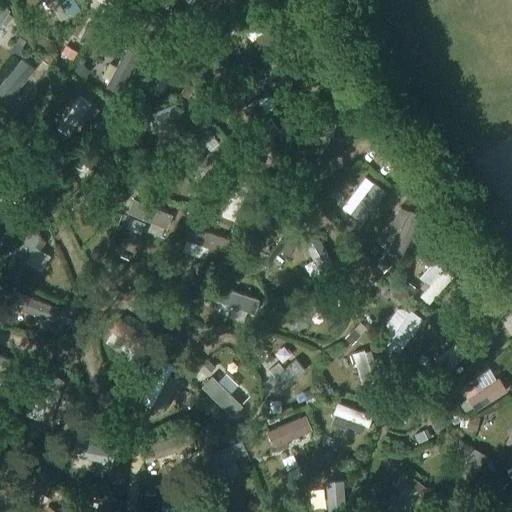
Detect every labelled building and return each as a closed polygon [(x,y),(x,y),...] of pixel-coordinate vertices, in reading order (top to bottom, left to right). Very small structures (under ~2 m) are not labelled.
[(74,0),(57,0),(68,16),(80,9),(74,0)] [(0,3),(0,23),(9,9),(0,3)] [(7,13),(1,23),(6,26),(12,17),(12,16),(7,13)] [(279,17),(252,41),(262,52),(289,28),(279,17)] [(201,32),(197,36),(204,43),(208,40),(210,41),(215,36),(204,25),(199,29),(201,32)] [(40,34),(37,42),(48,47),(52,40),(40,34)] [(296,34),(261,66),(272,78),(307,46),(296,34)] [(13,43),(7,53),(15,58),(21,48),(13,43)] [(65,45),(61,52),(71,59),(76,52),(65,45)] [(126,48),(106,85),(119,91),(139,54),(126,48)] [(159,50),(138,83),(151,91),(172,58),(159,50)] [(249,57),(243,63),(251,72),(258,65),(249,57)] [(21,59),(0,84),(0,93),(8,100),(34,69),(21,59)] [(79,63),(73,70),(82,78),(88,72),(79,63)] [(308,76),(297,81),(301,90),(312,85),(308,76)] [(188,79),(178,97),(185,101),(195,84),(188,79)] [(301,92),(289,98),(292,105),(304,99),(301,92)] [(80,95),(57,128),(68,136),(91,104),(80,95)] [(244,106),(241,108),(265,141),(268,139),(279,131),(256,98),(244,106)] [(176,103),(133,119),(139,133),(181,117),(176,103)] [(100,123),(94,132),(102,138),(109,129),(100,123)] [(317,142),(307,150),(318,163),(351,137),(340,123),(317,142)] [(204,125),(176,152),(185,163),(214,135),(204,125)] [(309,141),(304,146),(307,150),(317,142),(314,137),(309,141)] [(81,144),(73,157),(106,179),(115,166),(81,144)] [(134,155),(125,159),(128,167),(138,163),(134,155)] [(305,159),(297,166),(304,173),(311,167),(305,159)] [(119,169),(110,179),(117,186),(126,176),(119,169)] [(264,176),(257,186),(264,191),(271,180),(264,176)] [(128,177),(122,183),(129,190),(135,184),(128,177)] [(231,191),(221,215),(234,220),(250,184),(237,178),(235,184),(231,191)] [(229,182),(226,189),(231,191),(235,184),(229,182)] [(374,182),(350,214),(363,223),(386,191),(374,182)] [(283,197),(260,235),(271,242),(295,205),(283,197)] [(132,198),(127,212),(166,229),(172,215),(132,198)] [(33,203),(22,220),(32,226),(40,213),(33,203)] [(2,206),(0,208),(0,233),(13,214),(2,206)] [(189,210),(183,214),(185,219),(192,214),(189,210)] [(409,211),(389,247),(402,254),(422,218),(409,211)] [(220,215),(217,224),(229,229),(232,220),(220,215)] [(190,224),(184,238),(209,247),(219,251),(224,253),(229,239),(190,224)] [(29,229),(6,266),(18,273),(34,247),(41,237),(41,236),(29,229)] [(12,235),(5,247),(13,252),(20,241),(12,235)] [(289,235),(281,253),(288,257),(297,239),(289,235)] [(314,236),(303,242),(323,276),(333,271),(314,236)] [(41,237),(34,247),(39,250),(46,240),(41,237)] [(209,247),(207,254),(216,258),(219,251),(209,247)] [(383,258),(375,268),(381,273),(390,263),(383,258)] [(234,266),(228,270),(235,281),(241,277),(234,266)] [(443,270),(419,296),(429,305),(452,278),(443,270)] [(405,282),(399,289),(410,298),(416,291),(405,282)] [(222,286),(217,301),(254,315),(260,300),(222,286)] [(315,291),(285,318),(296,330),(326,302),(315,291)] [(19,294),(14,307),(55,322),(59,308),(19,294)] [(404,294),(399,301),(406,307),(411,300),(404,294)] [(338,303),(337,312),(346,312),(346,304),(338,303)] [(75,310),(65,307),(63,316),(73,319),(75,310)] [(410,311),(386,345),(399,354),(424,320),(410,311)] [(119,317),(110,329),(143,355),(152,343),(119,317)] [(352,345),(360,336),(354,330),(346,339),(352,345)] [(465,336),(435,361),(445,372),(475,347),(465,336)] [(159,340),(152,349),(158,354),(166,345),(159,340)] [(364,350),(353,353),(363,388),(375,384),(364,350)] [(421,354),(417,361),(426,365),(429,359),(421,354)] [(0,371),(14,377),(20,364),(0,355),(0,371)] [(274,377),(269,381),(279,393),(305,370),(296,359),(284,368),(274,377)] [(161,360),(137,402),(150,410),(174,367),(161,360)] [(208,361),(200,370),(206,376),(214,367),(208,361)] [(193,362),(185,371),(190,376),(199,367),(193,362)] [(270,370),(269,371),(274,377),(284,368),(279,362),(270,370)] [(462,367),(455,370),(457,376),(464,373),(462,367)] [(42,372),(26,415),(39,420),(55,377),(42,372)] [(211,376),(201,387),(232,417),(242,406),(211,376)] [(477,392),(469,397),(477,410),(505,392),(497,379),(477,392)] [(474,386),(465,392),(469,397),(477,392),(474,386)] [(330,387),(324,390),(327,396),(333,394),(330,387)] [(431,387),(416,395),(426,412),(432,423),(435,430),(450,422),(431,387)] [(192,394),(182,389),(175,402),(185,407),(192,394)] [(303,393),(307,401),(314,398),(311,390),(303,393)] [(337,403),(333,414),(368,427),(373,416),(337,403)] [(426,412),(422,415),(427,425),(431,423),(432,423),(426,412)] [(462,415),(460,427),(466,428),(469,417),(462,415)] [(306,416),(267,432),(273,446),(275,446),(288,440),(312,430),(306,416)] [(466,428),(466,431),(475,433),(478,418),(469,417),(466,428)] [(71,419),(60,424),(64,433),(75,428),(71,419)] [(426,429),(414,435),(418,443),(430,437),(426,429)] [(191,431),(150,444),(154,458),(196,446),(193,437),(191,431)] [(233,431),(222,436),(225,444),(236,439),(233,431)] [(206,433),(193,437),(196,446),(209,442),(206,433)] [(288,440),(275,446),(277,451),(290,446),(288,440)] [(76,441),(73,455),(108,463),(117,464),(120,450),(76,441)] [(240,441),(200,460),(206,473),(208,472),(234,460),(247,454),(240,441)] [(473,449),(453,487),(467,494),(487,456),(473,449)] [(318,451),(313,463),(321,466),(325,454),(318,451)] [(112,468),(110,480),(120,481),(122,470),(122,469),(112,468)] [(371,478),(366,490),(374,494),(379,482),(371,478)] [(414,479),(388,509),(391,511),(405,511),(426,488),(414,479)] [(345,511),(343,481),(326,482),(328,511),(345,511)] [(145,491),(144,499),(154,500),(155,492),(145,491)] [(394,494),(387,502),(392,505),(398,498),(394,494)] [(105,500),(104,511),(119,511),(120,500),(105,500)]
